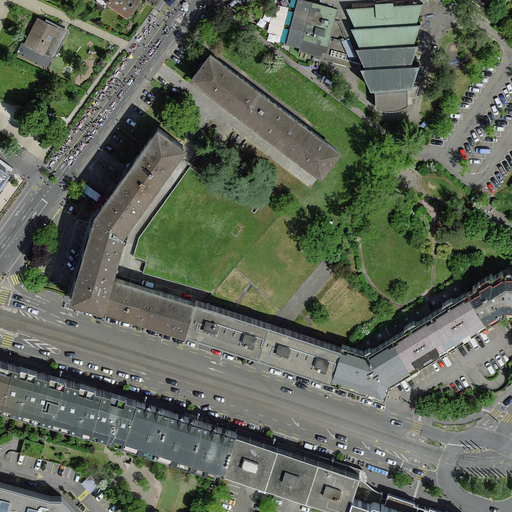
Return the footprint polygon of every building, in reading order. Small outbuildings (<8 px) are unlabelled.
[(144,2),(140,0),(111,0),(108,4),(131,20),(144,2)] [(321,4),(306,0),(297,0),(286,46),(328,58),(338,8),(321,4)] [(321,0),(321,4),(338,8),(328,58),(363,63),(376,91),(378,108),(394,110),(409,106),(408,89),(417,87),(423,66),(416,66),(422,44),(419,44),(423,23),(420,23),(424,4),(428,2),(426,0),(321,0)] [(38,19),(25,45),(48,56),(61,31),(38,19)] [(211,56),(194,79),(322,176),(340,153),(211,56)] [(189,147),(158,127),(97,212),(71,299),(205,342),(390,401),(396,384),(499,320),(511,313),(511,314),(511,272),(504,271),(371,353),(343,344),(342,349),(204,306),(117,279),(130,231),(189,147)] [(0,188),(13,169),(0,159),(0,188)] [(67,511),(63,508),(58,511),(54,511),(53,510),(55,499),(0,483),(0,410),(4,408),(128,445),(224,475),(226,471),(230,473),(316,502),(334,508),(332,511),(440,511),(390,496),(387,504),(382,503),(384,496),(369,486),(365,483),(367,478),(347,472),(243,439),(241,444),(143,412),(0,370),(0,511),(67,511)]
